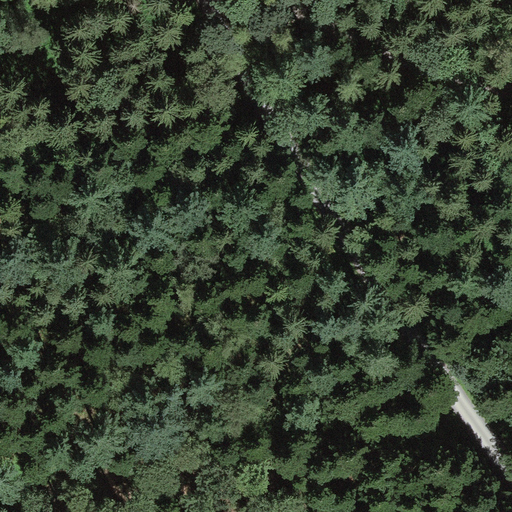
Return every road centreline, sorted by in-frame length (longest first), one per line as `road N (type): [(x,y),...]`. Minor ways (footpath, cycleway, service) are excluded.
road 1 (track): [(511,496),(320,222),(202,0)]
road 2 (track): [(283,0),(511,92)]
